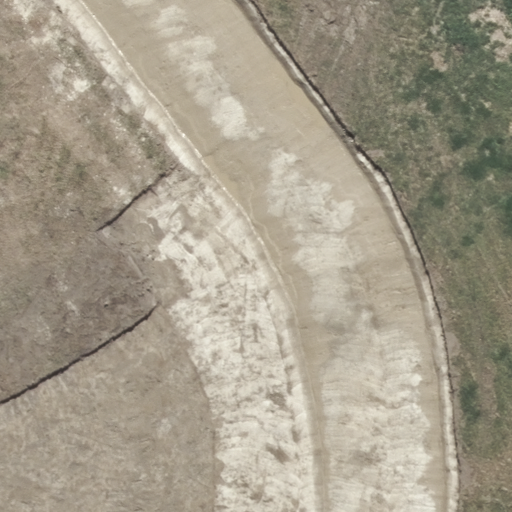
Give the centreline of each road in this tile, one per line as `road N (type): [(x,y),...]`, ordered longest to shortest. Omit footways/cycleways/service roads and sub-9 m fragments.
road 1 (residential): [(379,511),(384,461),(353,271),(281,149)]
road 2 (residential): [(281,149),(97,284),(0,339)]
road 3 (residential): [(281,149),(160,0)]
